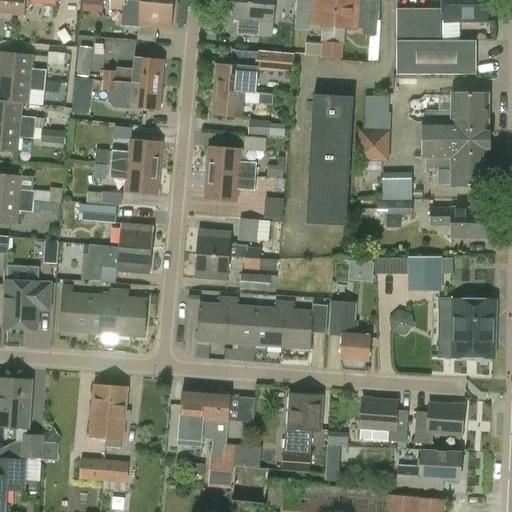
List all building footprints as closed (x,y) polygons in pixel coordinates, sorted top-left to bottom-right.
[(56,0),(0,0),(0,14),(35,18),(35,16),(40,17),(41,14),(54,16),(55,7),(56,7),(56,0)] [(103,0),(82,0),(82,12),(82,13),(102,14),(103,0)] [(173,6),(111,0),(110,11),(124,12),(124,13),(139,15),(138,27),(171,30),(173,6)] [(247,36),(250,0),(225,0),(224,19),(238,20),(237,35),(247,36)] [(275,0),(250,0),(247,36),(258,37),(260,22),(274,23),(275,0)] [(335,28),(336,0),(312,0),(310,26),(335,28)] [(336,0),(335,28),(359,29),(363,29),(363,36),(377,37),(379,1),(362,0),(361,0),(336,0)] [(442,0),(443,10),(396,10),(396,42),(396,76),(476,76),(476,42),(459,42),(459,23),(487,23),(487,0),(442,0)] [(321,58),(333,58),(334,44),(323,43),(306,42),(305,57),(321,58)] [(334,44),(333,58),(341,59),(343,44),(334,44)] [(135,58),(134,70),(116,69),(116,73),(89,71),(91,49),(78,48),(76,78),(162,86),(164,61),(135,58)] [(216,65),(214,90),(243,93),(254,93),(255,70),(256,52),(233,51),(232,66),(216,65)] [(293,74),(295,56),(256,52),(255,70),(293,74)] [(0,53),(0,76),(45,81),(46,71),(31,70),(32,56),(0,53)] [(47,66),(64,67),(65,54),(48,53),(47,66)] [(45,81),(0,76),(0,101),(22,104),(28,105),(29,92),(59,94),(59,83),(45,82),(45,81)] [(162,86),(76,78),(75,93),(103,95),(104,92),(108,92),(107,101),(113,109),(130,110),(130,109),(160,112),(162,86)] [(242,118),(243,93),(214,90),(212,116),(242,118)] [(451,188),(489,188),(489,94),(451,94),(451,96),(438,96),(438,111),(425,111),(425,121),(421,121),(422,161),(425,161),(425,170),(439,170),(438,186),(451,186),(451,188)] [(258,95),(257,105),(272,106),(273,96),(258,95)] [(306,225),(346,227),(353,98),(313,96),(306,225)] [(0,125),(34,129),(35,119),(20,117),(22,104),(0,101),(0,125)] [(381,172),(382,163),(389,163),(390,132),(391,114),(365,113),(364,130),(359,129),(357,162),(359,162),(359,172),(381,172)] [(248,136),(284,138),(285,126),(270,125),(270,122),(249,120),(248,136)] [(0,125),(0,150),(17,152),(19,138),(33,139),(34,129),(0,125)] [(117,138),(134,137),(134,127),(116,127),(117,138)] [(64,146),(64,145),(65,133),(65,132),(64,132),(50,130),(41,130),(41,131),(40,140),(40,142),(40,143),(64,146)] [(244,151),(265,153),(266,139),(245,138),(244,151)] [(112,151),(110,165),(159,170),(162,143),(130,141),(129,153),(112,151)] [(257,164),(239,163),(240,150),(209,148),(207,174),(256,178),(257,164)] [(97,149),(96,177),(109,177),(110,149),(97,149)] [(159,170),(110,165),(109,179),(127,181),(126,193),(157,196),(159,170)] [(256,178),(207,174),(205,200),(236,203),(237,190),(254,192),(256,178)] [(381,201),(412,201),(412,175),(381,174),(381,201)] [(0,175),(0,199),(34,203),(34,202),(61,205),(63,190),(49,188),(49,193),(34,191),(34,192),(20,191),(21,177),(0,175)] [(101,193),(101,205),(119,206),(119,194),(101,193)] [(34,203),(0,199),(0,224),(17,226),(18,212),(32,214),(34,203)] [(265,199),(264,219),(282,221),(283,200),(265,199)] [(387,217),(412,217),(412,202),(387,202),(387,203),(376,203),(376,211),(387,211),(387,217)] [(78,222),(115,225),(116,208),(80,205),(78,222)] [(486,209),(451,209),(429,209),(429,227),(451,227),(451,239),(486,240),(486,209)] [(257,243),(259,221),(240,219),(238,242),(257,243)] [(121,225),(119,248),(152,251),(154,227),(121,225)] [(248,246),(231,245),(231,233),(199,231),(197,255),(229,257),(245,259),(260,260),(261,249),(247,248),(248,246)] [(119,248),(89,246),(62,243),(61,255),(83,257),(81,280),(101,281),(102,268),(117,269),(117,272),(149,275),(152,251),(119,248)] [(229,257),(197,255),(195,279),(228,282),(229,257)] [(441,291),(441,258),(409,258),(409,259),(375,259),(375,275),(407,275),(407,292),(441,291)] [(276,261),(260,260),(245,259),(244,270),(260,272),(260,271),(275,272),(276,261)] [(239,291),(276,294),(277,277),(240,274),(239,291)] [(4,280),(4,286),(2,325),(2,330),(39,332),(40,312),(51,313),(53,283),(4,280)] [(87,334),(90,296),(62,294),(59,332),(87,334)] [(200,296),(187,295),(187,304),(199,305),(200,304),(200,296)] [(90,296),(87,334),(116,336),(119,298),(90,296)] [(219,297),(218,305),(200,304),(199,305),(197,342),(225,344),(228,298),(219,297)] [(119,298),(116,336),(145,338),(148,300),(119,298)] [(238,299),(228,298),(225,344),(253,347),(256,308),(237,306),(238,299)] [(454,300),(454,329),(494,330),(495,301),(454,300)] [(256,308),(253,347),(282,349),(285,302),(275,301),(274,309),(256,308)] [(371,336),(357,335),(358,321),(355,321),(356,303),(330,301),(328,336),(341,337),(340,361),(344,361),(344,365),(346,367),(361,368),(363,366),(364,362),(369,363),(371,336)] [(285,302),(282,349),(311,351),(312,334),(326,335),(328,307),(312,306),(312,312),(294,311),(294,303),(285,302)] [(392,314),(391,326),(408,328),(409,316),(392,314)] [(454,329),(453,341),(440,341),(440,357),(478,358),(480,363),(488,363),(490,359),(494,359),(494,330),(454,329)] [(27,435),(27,430),(29,430),(32,382),(0,379),(0,427),(16,429),(15,442),(0,449),(0,453),(42,456),(43,435),(27,435)] [(106,440),(112,387),(94,385),(90,438),(106,440)] [(106,440),(105,447),(121,449),(121,441),(123,441),(128,388),(112,387),(106,440)] [(194,420),(204,420),(206,395),(182,393),(180,418),(179,428),(193,429),(194,420)] [(231,397),(206,395),(204,420),(203,440),(211,441),(207,488),(231,490),(235,446),(227,446),(229,422),(231,397)] [(291,395),(289,429),(285,429),(282,472),(309,473),(312,431),(320,431),(322,397),(291,395)] [(363,400),(361,428),(360,440),(406,443),(408,412),(396,411),(397,403),(363,400)] [(429,405),(429,414),(416,413),(414,444),(432,445),(433,434),(462,436),(464,406),(455,406),(429,405)] [(43,435),(42,456),(42,460),(58,460),(59,444),(43,444),(43,435)] [(338,481),(343,447),(328,445),(324,479),(338,481)] [(237,447),(235,466),(244,466),(246,448),(237,447)] [(421,450),(420,467),(397,466),(396,488),(443,491),(443,481),(460,482),(462,453),(421,450)] [(0,511),(5,511),(6,491),(24,492),(25,481),(39,482),(39,481),(40,481),(41,460),(42,460),(42,456),(0,453),(0,456),(0,511)] [(101,482),(104,461),(81,460),(79,480),(71,479),(70,489),(78,490),(77,502),(99,504),(101,482)] [(104,461),(101,482),(103,482),(103,490),(125,491),(125,484),(127,485),(128,463),(104,461)] [(204,475),(204,465),(189,464),(188,466),(188,474),(189,474),(204,475)] [(293,484),(292,492),(285,491),(286,482),(270,480),(267,504),(265,504),(269,469),(234,467),(229,511),(445,511),(447,502),(387,497),(387,492),(293,484)]
